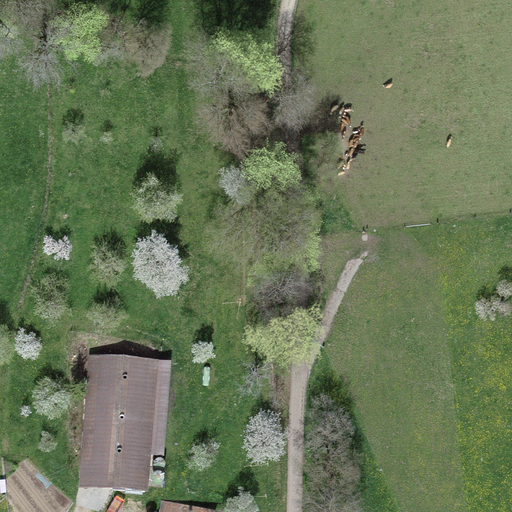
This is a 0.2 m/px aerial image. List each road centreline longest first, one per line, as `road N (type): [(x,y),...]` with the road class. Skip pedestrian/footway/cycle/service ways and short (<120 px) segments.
road 1 (track): [(294,0),(287,54),(302,256)]
road 2 (unclassified): [(298,511),(302,256)]
